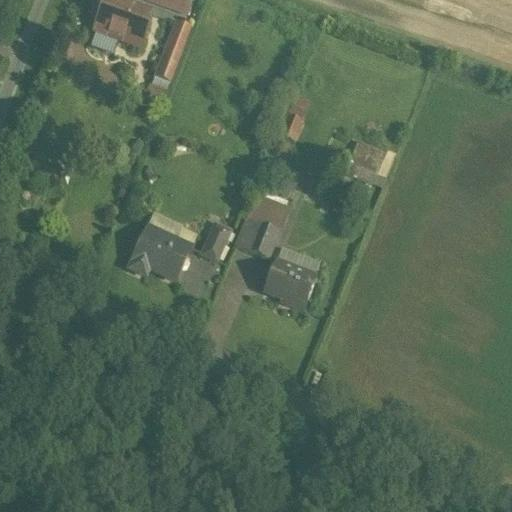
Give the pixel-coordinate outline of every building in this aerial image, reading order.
[(109,0),(106,0),(95,33),(136,48),(137,46),(141,48),(146,33),(142,32),(148,14),(109,0)] [(149,0),(187,14),(192,0),(149,0)] [(191,30),(176,24),(155,79),(170,85),(191,30)] [(296,100),(280,138),(293,143),(309,105),(296,100)] [(383,158),(356,148),(345,175),(372,186),(383,158)] [(235,249),(267,262),(287,213),(256,200),(247,222),(246,222),(235,249)] [(201,257),(216,264),(230,234),(215,228),(201,257)] [(149,271),(176,284),(191,251),(147,231),(132,263),(133,264),(130,271),(145,278),(149,271)] [(280,305),(303,314),(317,280),(276,264),(263,295),(281,302),(280,305)]
